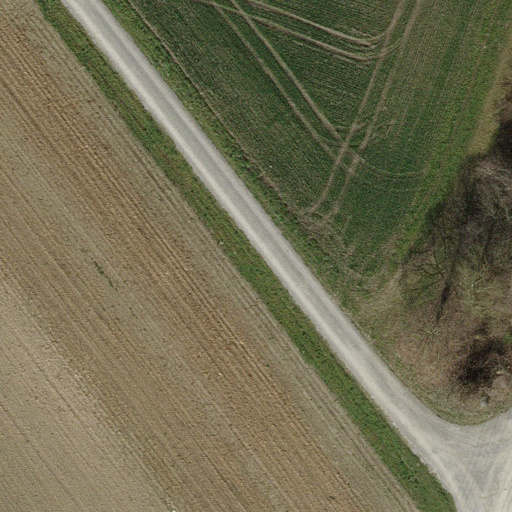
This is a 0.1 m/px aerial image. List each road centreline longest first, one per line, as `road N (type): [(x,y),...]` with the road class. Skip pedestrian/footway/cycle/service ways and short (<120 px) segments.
road 1 (track): [(84,0),(435,442),(511,497)]
road 2 (track): [(351,333),(451,224),(511,55)]
